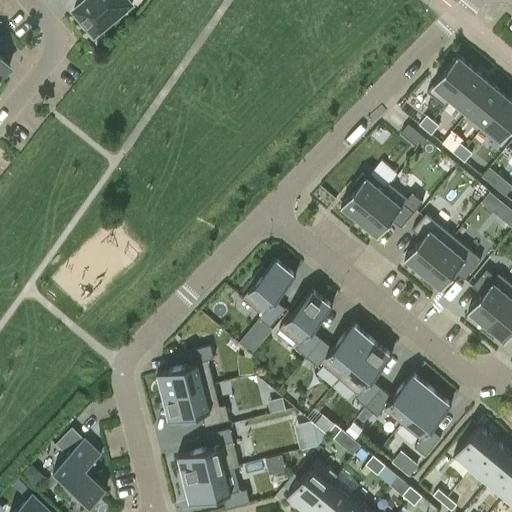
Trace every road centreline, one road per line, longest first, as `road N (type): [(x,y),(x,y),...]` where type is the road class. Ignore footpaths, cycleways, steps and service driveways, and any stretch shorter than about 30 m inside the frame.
road 1 (residential): [(153,511),(122,369),(268,212)]
road 2 (residential): [(268,212),(468,374),(511,384)]
road 3 (residential): [(268,212),(473,0)]
road 4 (residential): [(0,122),(52,50),(47,23),(27,0)]
